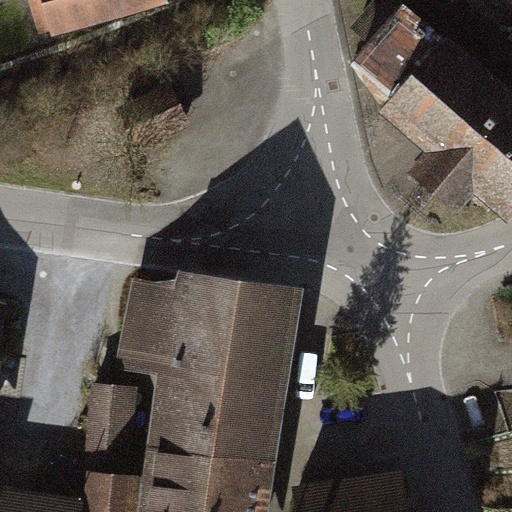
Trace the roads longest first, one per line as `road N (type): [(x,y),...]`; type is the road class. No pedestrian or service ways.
road 1 (residential): [(0,208),(362,255)]
road 2 (residential): [(362,255),(446,511)]
road 3 (residential): [(309,0),(362,255)]
road 4 (residential): [(362,255),(426,264),(511,239)]
